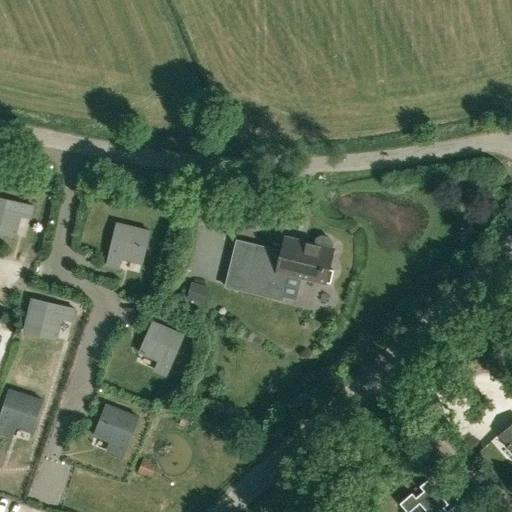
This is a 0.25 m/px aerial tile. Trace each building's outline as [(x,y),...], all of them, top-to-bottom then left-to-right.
[(31,218),(34,206),(0,197),(0,232),(16,236),(20,215),(31,218)] [(117,223),(107,265),(119,268),(121,258),(142,263),(150,230),(117,223)] [(257,248),(249,279),(283,287),(287,272),(302,276),(326,282),(329,283),(332,271),(328,270),(334,249),(331,248),(332,242),(331,239),(328,237),(322,235),(319,236),(317,238),(315,244),(285,237),(282,247),(281,253),(257,248)] [(208,305),(212,291),(199,287),(195,301),(208,305)] [(72,321),(75,309),(32,298),(24,331),(57,339),(62,318),(72,321)] [(153,321),(140,352),(159,360),(155,370),(166,375),(184,335),(153,321)] [(32,432),(42,400),(10,389),(0,421),(0,432),(8,435),(12,425),(32,432)] [(107,404),(94,435),(114,443),(110,453),(122,457),(138,416),(107,404)] [(511,425),(501,434),(509,443),(508,444),(509,446),(510,445),(511,446),(511,425)] [(166,461),(176,477),(197,463),(186,447),(166,461)] [(413,492),(401,503),(408,511),(409,511),(420,503),(428,511),(465,511),(458,503),(447,511),(444,508),(449,503),(429,479),(421,486),(425,490),(417,497),(413,492)]
